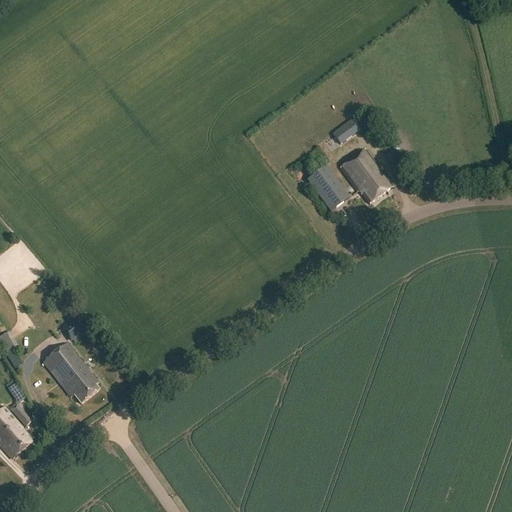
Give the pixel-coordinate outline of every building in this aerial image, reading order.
[(331,134),(340,146),(360,131),(351,119),(331,134)] [(384,154),(391,165),(397,160),(390,150),(384,154)] [(363,196),(370,205),(393,189),(366,151),(340,170),(358,194),(359,193),(362,197),(363,196)] [(306,181),(330,213),(350,199),(326,166),(306,181)] [(60,329),(71,346),(92,332),(81,315),(60,329)] [(0,338),(0,342),(6,354),(15,349),(7,334),(0,338)] [(71,399),(74,397),(82,406),(99,392),(95,387),(98,384),(91,375),(90,376),(88,373),(89,372),(67,345),(43,364),(71,399)] [(14,351),(9,354),(18,368),(23,365),(14,351)] [(16,384),(9,389),(18,404),(26,399),(16,384)] [(12,413),(25,428),(31,423),(18,407),(12,413)] [(0,412),(0,447),(12,461),(31,445),(26,439),(27,438),(22,432),(22,431),(4,410),(0,412)]
